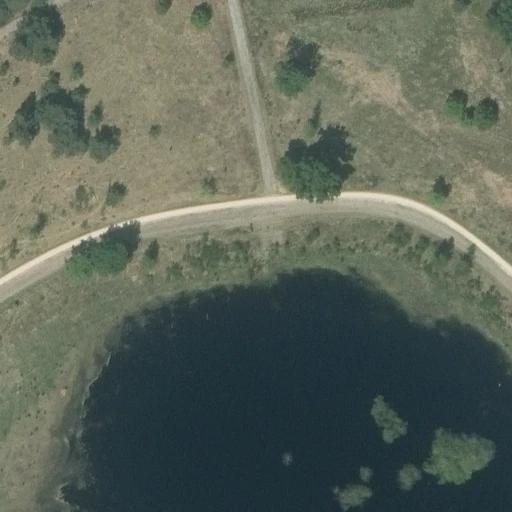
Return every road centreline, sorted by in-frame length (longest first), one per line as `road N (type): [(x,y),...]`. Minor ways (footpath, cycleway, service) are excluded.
road 1 (track): [(268,211),(118,236),(0,295)]
road 2 (track): [(511,287),(417,218),(365,206),(268,211)]
road 3 (track): [(268,211),(229,0)]
